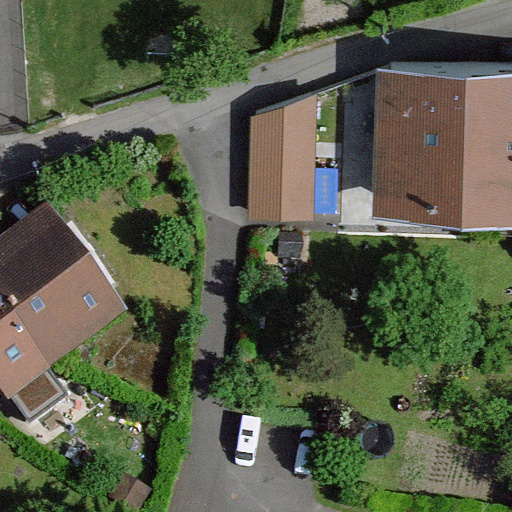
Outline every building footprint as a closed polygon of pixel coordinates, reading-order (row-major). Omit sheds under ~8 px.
[(390,65),(388,202),(511,206),(511,66),(397,63),(390,65)] [(311,96),(252,116),(250,212),(309,214),(311,96)] [(0,302),(46,364),(51,363),(79,341),(121,310),(58,228),(24,252),(11,262),(0,269),(0,302)] [(24,252),(15,241),(1,251),(11,262),(24,252)] [(0,389),(3,394),(24,423),(63,396),(45,367),(51,363),(46,364),(0,302),(0,389)] [(89,355),(79,341),(51,363),(69,372),(89,355)]
